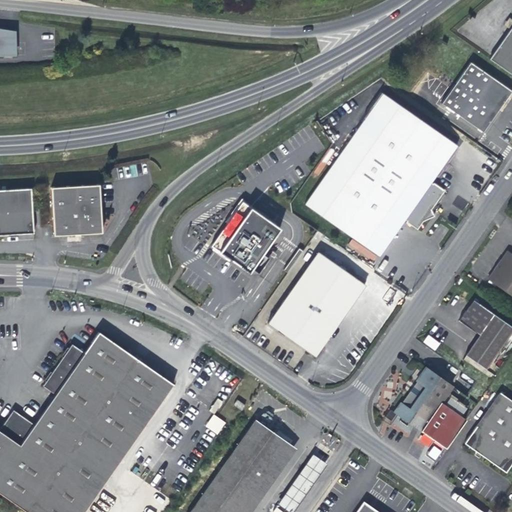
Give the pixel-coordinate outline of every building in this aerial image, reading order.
[(511,23),(487,59),(511,76),(511,23)] [(0,56),(8,56),(8,31),(0,29),(0,56)] [(456,115),(480,132),(503,100),(509,91),(468,62),(446,93),(445,95),(439,104),(456,115)] [(421,222),(433,216),(430,209),(443,190),(432,183),(431,184),(429,182),(455,145),(380,94),(303,205),(377,257),(403,220),(405,221),(405,222),(416,230),(421,222)] [(52,235),(100,232),(97,184),(50,187),(52,235)] [(0,234),(32,233),(29,188),(0,189),(0,234)] [(280,230),(241,203),(211,247),(249,273),(280,230)] [(511,254),(507,251),(487,280),(511,297),(511,254)] [(266,325),(313,358),(364,285),(317,252),(266,325)] [(484,369),(511,328),(511,327),(472,300),(457,321),(477,335),(463,355),(484,369)] [(0,492),(28,511),(83,511),(174,385),(99,333),(85,353),(73,345),(43,386),(55,395),(34,424),(14,410),(0,429),(0,492)] [(435,350),(440,343),(428,334),(423,342),(435,350)] [(425,369),(415,382),(423,389),(407,410),(399,404),(392,414),(418,433),(439,403),(451,387),(425,369)] [(415,382),(399,404),(407,410),(423,389),(415,382)] [(504,472),(511,461),(511,402),(498,393),(462,442),(504,472)] [(463,421),(439,403),(418,433),(442,450),(463,421)] [(217,434),(226,422),(213,414),(205,426),(217,434)] [(239,511),(287,445),(254,421),(190,511),(239,511)] [(287,445),(239,511),(251,511),(295,450),(287,445)] [(435,460),(441,451),(433,445),(427,454),(435,460)] [(324,465),(312,456),(298,475),(310,484),(324,465)] [(298,475),(291,484),(303,493),(310,484),(298,475)] [(291,484),(277,503),(288,511),(303,493),(291,484)]
